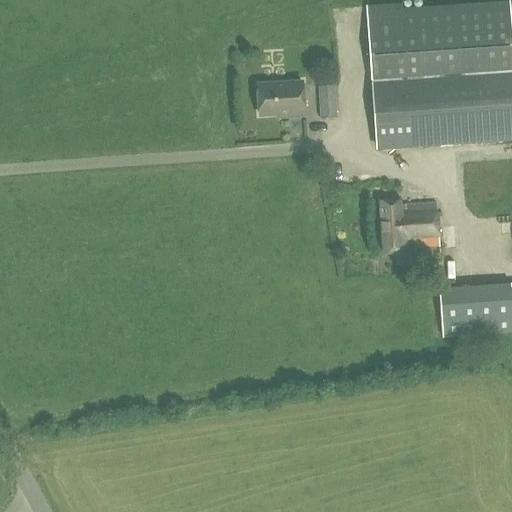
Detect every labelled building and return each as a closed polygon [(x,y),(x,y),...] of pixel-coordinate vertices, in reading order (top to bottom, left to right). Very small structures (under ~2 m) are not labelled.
[(371,76),(461,71),(511,68),(511,29),(510,1),(403,8),(403,3),(366,5),(371,76)] [(258,83),(260,113),(287,111),(288,114),(304,113),(302,80),(258,83)] [(331,82),(328,100),(339,102),(342,84),(331,82)] [(320,105),(322,117),(334,116),(333,103),(320,105)] [(466,144),(465,207),(492,208),(493,144),(466,144)] [(439,246),(436,203),(401,205),(401,199),(380,200),(383,253),(405,251),(406,257),(415,256),(415,247),(439,246)] [(511,294),(511,282),(439,289),(443,337),(511,330),(511,294)]
